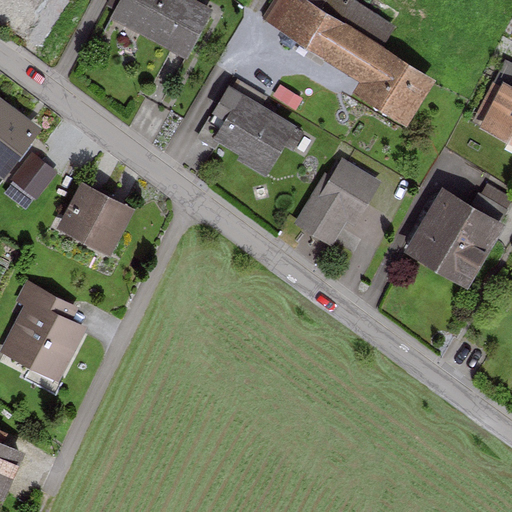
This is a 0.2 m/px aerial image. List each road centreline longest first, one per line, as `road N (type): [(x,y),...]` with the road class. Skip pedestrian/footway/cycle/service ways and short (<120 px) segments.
road 1 (residential): [(191,194),(511,431)]
road 2 (residential): [(191,194),(43,511)]
road 3 (residential): [(0,50),(191,194)]
